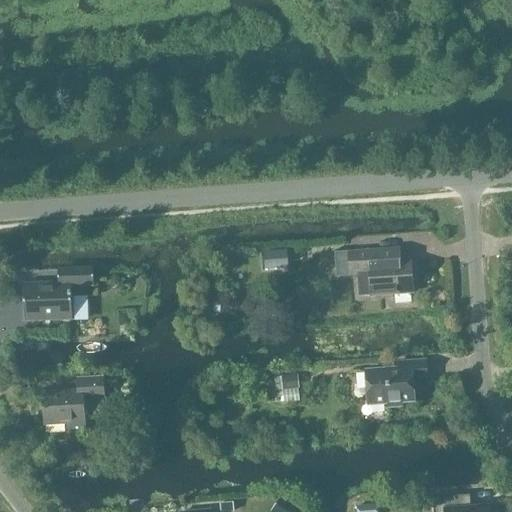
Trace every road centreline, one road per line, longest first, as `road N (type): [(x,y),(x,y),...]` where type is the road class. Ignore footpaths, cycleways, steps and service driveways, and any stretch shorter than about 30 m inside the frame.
road 1 (residential): [(0,213),(468,175)]
road 2 (residential): [(511,438),(481,363),(468,175)]
